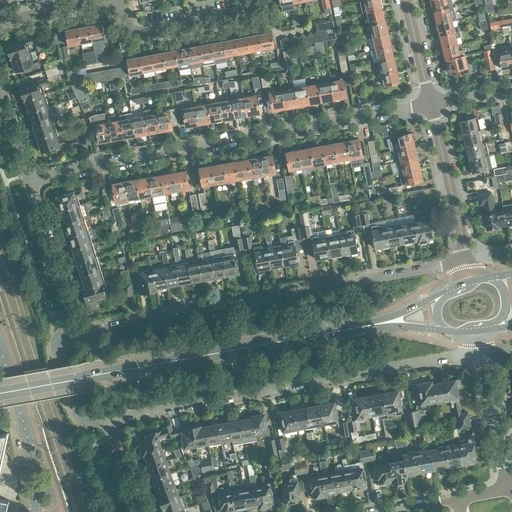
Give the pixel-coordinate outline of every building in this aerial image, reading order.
[(293,3),(292,0),(280,0),(282,11),(294,9),(293,3)] [(331,12),(328,0),(321,0),(325,13),(331,12)] [(368,13),(382,9),(379,0),(368,0),(360,2),(363,14),(368,13)] [(431,0),(434,12),(449,9),(454,7),(452,0),(431,0)] [(382,9),(368,13),(371,25),(385,22),(382,9)] [(449,9),(434,12),(437,24),(452,21),(449,9)] [(479,23),(480,27),(487,25),(485,14),(478,15),(480,23),(479,23)] [(511,18),(489,23),(491,30),(501,28),(501,27),(511,24),(511,18)] [(316,24),(317,30),(327,37),(328,40),(337,39),(333,21),(316,24)] [(437,24),(440,36),(459,32),(459,28),(454,29),(452,21),(437,24)] [(385,22),(371,25),(373,37),(388,34),(385,22)] [(90,26),(92,41),(105,38),(103,24),(90,26)] [(92,41),(90,26),(77,28),(80,43),(92,41)] [(80,43),(77,28),(66,30),(69,45),(80,43)] [(317,30),(314,35),(323,41),(328,40),(327,37),(317,30)] [(57,32),(50,34),(52,44),(59,43),(57,32)] [(259,35),(262,49),(274,47),(272,32),(259,35)] [(307,37),(315,43),(323,41),(314,35),(310,32),(307,37)] [(459,32),(440,36),(443,48),(458,45),(456,39),(461,38),(459,32)] [(302,34),(299,39),(307,44),(315,43),(307,37),(302,34)] [(388,34),(373,37),(376,49),(391,46),(388,34)] [(262,49),(259,35),(247,37),(250,52),(254,51),(255,56),(263,55),(262,49)] [(294,35),(291,40),(299,46),(307,44),(299,39),(294,35)] [(250,52),(247,37),(235,39),(238,54),(250,52)] [(299,46),(291,40),(286,37),(280,40),(282,49),(299,46)] [(10,57),(11,60),(35,52),(34,48),(30,49),(28,43),(32,42),(31,38),(18,42),(18,41),(14,42),(13,43),(7,45),(8,50),(8,52),(9,56),(10,57)] [(238,54),(235,39),(223,42),(226,56),(238,54)] [(226,56),(223,42),(211,44),(215,63),(227,61),(226,56)] [(211,44),(199,46),(203,65),(215,63),(211,44)] [(60,47),(63,58),(69,57),(66,45),(60,47)] [(94,46),(95,50),(97,62),(103,61),(101,49),(100,50),(99,45),(94,46)] [(443,48),(446,60),(465,56),(463,50),(459,51),(458,45),(443,48)] [(203,65),(199,46),(187,48),(190,63),(191,68),(203,65)] [(391,46),(376,49),(379,61),(394,58),(391,46)] [(511,58),(510,49),(511,48),(510,47),(508,48),(508,47),(506,47),(506,49),(499,51),(498,49),(492,50),(494,62),(501,61),(501,64),(502,69),(511,67),(511,58)] [(190,63),(187,48),(175,51),(178,65),(190,63)] [(347,64),(345,50),(338,51),(340,64),(342,74),(348,73),(347,64)] [(491,50),(482,52),(483,59),(492,57),(491,50)] [(178,65),(175,51),(163,53),(166,68),(178,65)] [(27,68),(39,64),(35,52),(11,60),(13,65),(14,65),(17,71),(23,69),(23,70),(27,69),(27,68)] [(166,68),(163,53),(151,55),(154,70),(166,68)] [(151,55),(146,56),(139,57),(142,72),(154,70),(151,55)] [(465,56),(446,60),(449,73),(456,71),(457,77),(465,75),(462,62),(466,61),(465,56)] [(126,63),(126,64),(128,75),(142,72),(139,57),(133,58),(127,60),(128,62),(126,63)] [(44,64),(46,70),(64,65),(62,58),(56,60),(44,64)] [(397,70),(396,64),(394,58),(379,61),(375,62),(378,76),(383,75),(383,74),(397,70)] [(494,69),(493,64),(492,58),(486,59),(487,64),(488,71),(494,69)] [(66,71),(64,65),(46,70),(48,77),(60,73),(66,71)] [(118,69),(118,71),(115,79),(125,78),(124,68),(118,69)] [(80,85),(77,86),(75,82),(77,76),(76,70),(66,72),(73,87),(74,89),(77,97),(81,105),(89,102),(91,101),(88,84),(86,84),(80,85)] [(110,80),(115,79),(118,71),(113,70),(112,72),(110,80)] [(383,74),(383,75),(385,86),(400,83),(397,70),(383,74)] [(104,81),(110,80),(112,72),(107,71),(106,73),(104,81)] [(100,74),(98,82),(104,81),(106,73),(101,72),(100,74)] [(92,83),(98,82),(100,74),(95,73),(94,75),(92,83)] [(86,84),(88,84),(92,83),(94,75),(89,74),(88,76),(86,84)] [(80,85),(86,84),(88,76),(83,75),(83,77),(80,85)] [(47,87),(44,79),(31,84),(31,83),(27,85),(20,87),(22,92),(20,94),(22,98),(23,99),(24,101),(44,95),(42,88),(47,87)] [(343,79),(330,81),(334,100),(346,98),(343,79)] [(330,81),(318,83),(322,102),(334,100),(330,81)] [(140,87),(131,88),(132,94),(147,91),(145,83),(139,85),(140,87)] [(297,107),(310,104),(306,86),(305,83),(293,85),(293,88),(294,88),(297,107)] [(318,83),(306,86),(310,104),(322,102),(318,83)] [(360,83),(354,84),(355,96),(362,95),(360,83)] [(293,88),(282,90),(285,109),(297,107),(294,88),(293,88)] [(77,97),(74,89),(67,91),(69,99),(77,97)] [(273,111),(285,109),(282,90),(270,92),(273,111)] [(174,92),(176,102),(184,101),(182,91),(174,92)] [(247,116),(259,113),(256,94),(243,97),(247,116)] [(28,106),(30,114),(48,108),(44,95),(24,101),(26,107),(28,106)] [(243,97),(231,99),(235,118),(247,116),(243,97)] [(222,120),(235,118),(231,99),(219,101),(222,120)] [(219,101),(206,103),(210,122),(222,120),(219,101)] [(89,102),(81,105),(83,110),(91,107),(89,102)] [(206,103),(195,105),(198,124),(210,122),(206,103)] [(186,127),(198,124),(195,105),(183,108),(184,113),(178,114),(180,125),(186,124),(186,127)] [(162,108),(163,111),(156,112),(160,131),(172,129),(172,126),(177,125),(174,106),(162,108)] [(48,108),(30,114),(29,114),(31,120),(32,120),(34,127),(52,121),(48,108)] [(147,134),(160,131),(156,112),(151,113),(151,110),(143,111),(147,134)] [(140,115),(132,117),(136,136),(147,134),(143,111),(139,112),(140,115)] [(136,136),(132,117),(131,112),(119,114),(120,119),(123,138),(136,136)] [(100,142),(111,140),(108,121),(109,121),(107,113),(95,115),(89,117),(92,125),(94,134),(98,134),(100,142)] [(495,115),(497,125),(503,124),(501,114),(495,115)] [(460,121),(463,134),(478,131),(475,117),(460,121)] [(120,119),(109,121),(108,121),(111,140),(123,138),(120,119)] [(36,133),(38,140),(56,134),(52,121),(34,127),(33,128),(35,133),(36,133)] [(466,147),(481,144),(478,131),(463,134),(466,147)] [(392,150),(398,149),(414,145),(412,133),(397,137),(395,137),(390,138),(392,150)] [(58,140),(56,134),(38,140),(37,140),(39,146),(40,145),(42,151),(48,150),(53,149),(53,148),(65,144),(63,138),(58,140)] [(348,142),(351,159),(352,164),(358,163),(358,159),(363,158),(359,140),(348,142)] [(371,156),(376,155),(377,154),(375,141),(368,142),(371,156)] [(348,142),(335,144),(339,163),(345,162),(345,160),(351,159),(348,142)] [(333,164),(339,163),(335,144),(323,147),(326,163),(332,162),(333,164)] [(469,161),(484,157),(481,144),(466,147),(469,161)] [(399,161),(417,157),(414,145),(398,149),(400,155),(398,155),(399,161)] [(323,147),(310,149),(314,169),(320,167),(320,164),(326,163),(323,147)] [(310,149),(299,151),(302,168),(308,167),(309,171),(314,170),(314,169),(310,149)] [(296,169),(302,168),(299,151),(287,153),(290,172),(297,171),(296,169)] [(377,162),(376,155),(371,156),(373,168),(380,166),(379,161),(377,162)] [(273,156),(260,158),(264,175),(270,174),(270,176),(276,175),(273,156)] [(489,156),(484,157),(469,161),(472,173),(492,169),(489,156)] [(398,174),(420,168),(417,157),(399,161),(397,162),(398,163),(396,163),(398,174)] [(264,177),(264,175),(260,158),(249,160),(252,179),(264,177)] [(252,179),(249,160),(236,162),(239,179),(246,178),(246,180),(252,179)] [(239,179),(236,162),(223,165),(227,184),(234,182),(234,180),(239,179)] [(373,185),(372,178),(369,163),(362,164),(365,179),(366,179),(367,186),(373,185)] [(511,163),(492,167),(493,176),(511,172),(511,163)] [(227,184),(223,165),(211,167),(214,184),(221,183),(222,185),(227,184)] [(214,184),(211,167),(200,169),(203,188),(210,187),(210,185),(214,184)] [(420,168),(398,174),(399,175),(401,174),(402,179),(405,178),(407,185),(423,181),(420,168)] [(186,172),(173,174),(176,191),(183,190),(183,192),(189,190),(186,172)] [(176,191),(173,174),(161,176),(164,195),(172,193),(171,192),(176,191)] [(291,175),(285,176),(288,193),(294,192),(291,175)] [(148,178),(152,196),(153,203),(165,201),(164,195),(161,176),(148,178)] [(152,196),(148,178),(137,180),(140,200),(147,198),(147,196),(152,196)] [(285,191),(283,179),(277,180),(279,192),(285,191)] [(137,180),(125,182),(128,200),(135,199),(135,200),(140,200),(137,180)] [(128,200),(125,182),(113,185),(117,206),(129,204),(128,200)] [(101,198),(107,197),(105,186),(99,187),(101,198)] [(395,194),(402,192),(401,186),(389,188),(390,195),(395,194)] [(423,189),(409,191),(410,198),(424,195),(423,189)] [(58,204),(60,211),(79,205),(78,200),(84,198),(82,190),(67,194),(63,195),(63,196),(57,198),(59,204),(58,204)] [(346,200),(345,194),(339,195),(338,190),(332,191),(334,203),(346,200)] [(487,229),(499,227),(499,226),(506,224),(504,211),(503,207),(496,208),(492,192),(478,194),(480,205),(484,204),(486,215),(485,215),(487,229)] [(204,193),(198,194),(201,211),(207,209),(204,193)] [(199,209),(196,195),(190,196),(193,210),(199,209)] [(321,205),(320,199),(309,201),(310,207),(321,205)] [(504,211),(506,224),(511,223),(511,204),(503,206),(503,207),(504,211)] [(63,218),(65,223),(89,216),(88,214),(83,215),(79,205),(60,211),(62,218),(63,218)] [(330,205),(321,207),(322,213),(323,217),(330,216),(329,212),(331,212),(330,205)] [(113,209),(118,223),(118,224),(123,222),(118,208),(113,209)] [(423,222),(416,223),(419,240),(418,240),(419,243),(420,243),(421,244),(427,242),(427,241),(429,241),(429,238),(433,238),(432,233),(432,232),(430,222),(431,222),(430,221),(427,208),(421,209),(423,222)] [(258,211),(259,217),(271,214),(270,209),(258,211)] [(299,212),(302,227),(304,238),(310,237),(308,226),(305,211),(299,212)] [(361,214),(363,225),(369,223),(368,213),(361,214)] [(352,216),(354,226),(361,225),(359,215),(352,216)] [(66,230),(68,237),(88,231),(86,225),(92,223),(90,217),(89,218),(89,216),(65,223),(67,230),(66,230)] [(114,237),(120,235),(116,222),(114,223),(112,231),(114,237)] [(390,246),(387,228),(386,223),(371,226),(375,248),(382,247),(383,248),(389,247),(389,246),(390,246)] [(419,240),(416,223),(401,225),(405,244),(412,243),(411,242),(418,240),(419,240)] [(401,225),(387,228),(390,246),(391,246),(391,245),(394,244),(395,245),(397,245),(397,246),(405,244),(401,225)] [(294,239),(304,238),(302,227),(291,229),(293,236),(294,236),(294,239)] [(332,229),(325,231),(327,239),(330,256),(337,255),(338,256),(341,256),(342,254),(344,254),(340,237),(334,238),(332,229)] [(348,236),(340,237),(344,254),(345,254),(346,255),(350,254),(350,253),(357,252),(354,229),(347,230),(348,236)] [(72,243),(73,249),(92,243),(88,231),(68,237),(70,244),(72,243)] [(319,236),(312,237),(316,259),(324,258),(325,259),(328,258),(329,257),(330,256),(327,239),(325,231),(318,232),(319,236)] [(271,268),(271,267),(268,250),(262,251),(260,243),(252,244),(251,236),(244,238),(246,249),(254,248),(258,270),(265,269),(266,269),(270,269),(271,268)] [(294,236),(293,236),(287,237),(289,246),(282,247),(285,265),(286,265),(287,266),(291,265),(292,264),(298,263),(294,239),(294,236)] [(234,248),(222,250),(227,276),(233,275),(237,275),(238,274),(239,273),(237,262),(245,261),(241,239),(235,240),(237,251),(235,252),(234,248)] [(74,256),(76,263),(96,256),(92,243),(73,249),(75,255),(74,256)] [(226,276),(227,276),(222,250),(216,251),(215,244),(209,245),(210,252),(215,278),(221,277),(222,278),(225,277),(226,276)] [(200,262),(203,280),(209,279),(210,280),(213,279),(214,278),(215,278),(210,252),(204,253),(203,246),(197,247),(200,262)] [(269,250),(268,250),(271,267),(278,266),(279,267),(283,266),(283,265),(285,265),(282,247),(274,249),(269,250)] [(191,282),(188,264),(183,265),(182,257),(180,257),(179,250),(174,251),(176,267),(179,284),(185,283),(186,284),(190,283),(191,282)] [(162,254),(165,269),(168,286),(173,285),(174,286),(178,286),(179,284),(176,267),(170,268),(167,253),(162,254)] [(80,269),(81,275),(100,269),(99,266),(96,256),(76,263),(79,269),(80,269)] [(200,262),(188,264),(191,282),(197,281),(198,282),(201,281),(202,280),(203,280),(200,262)] [(101,271),(100,269),(81,275),(82,276),(81,276),(83,283),(84,282),(86,288),(104,282),(101,271)] [(168,286),(165,269),(153,271),(156,289),(157,288),(161,288),(162,289),(166,288),(167,287),(168,286)] [(156,289),(153,271),(140,273),(141,281),(136,282),(138,294),(146,293),(147,294),(150,293),(151,292),(157,291),(157,288),(156,289)] [(104,282),(86,288),(86,289),(83,290),(84,293),(83,293),(85,300),(86,299),(88,305),(96,303),(95,300),(117,293),(115,286),(106,288),(104,284),(105,284),(104,282)] [(130,284),(123,285),(125,297),(132,296),(132,295),(130,284)] [(437,403),(434,384),(432,385),(431,382),(430,380),(426,381),(425,383),(417,384),(422,410),(430,409),(429,405),(437,403)] [(452,401),(452,407),(455,407),(457,421),(469,419),(468,413),(461,414),(459,405),(460,404),(456,387),(461,386),(460,380),(455,381),(442,383),(442,382),(435,383),(436,384),(434,384),(437,403),(452,401)] [(384,393),(384,394),(387,414),(395,413),(396,414),(402,413),(401,405),(402,405),(401,400),(400,401),(398,391),(390,393),(390,391),(384,392),(384,393)] [(375,394),(369,395),(373,417),(387,414),(384,394),(375,395),(375,394)] [(356,413),(358,420),(373,417),(369,395),(362,396),(362,397),(354,399),(356,408),(355,409),(356,413)] [(333,428),(341,426),(340,423),(338,423),(337,416),(338,416),(337,412),(336,412),(334,403),(327,404),(327,403),(321,404),(325,426),(333,425),(333,428)] [(307,408),(311,426),(324,424),(320,404),(313,405),(314,407),(307,408)] [(301,408),(294,409),(298,429),(311,426),(307,408),(301,409),(301,408)] [(290,430),(298,429),(294,409),(287,410),(287,411),(280,413),(282,422),(281,422),(283,434),(290,432),(290,430)] [(419,410),(412,412),(415,427),(422,425),(419,410)] [(412,412),(406,413),(408,428),(415,427),(412,412)] [(265,416),(253,418),(256,435),(263,434),(263,436),(268,435),(266,421),(265,416)] [(247,418),(241,419),(246,441),(246,442),(257,440),(256,435),(253,418),(247,419),(247,418)] [(382,419),(386,439),(391,439),(387,418),(382,419)] [(229,422),(232,439),(237,439),(237,441),(239,442),(246,441),(241,419),(234,420),(234,421),(229,422)] [(470,421),(469,419),(457,421),(458,423),(459,430),(471,427),(470,421)] [(349,421),(353,443),(359,442),(376,439),(375,433),(358,436),(355,420),(349,421)] [(223,422),(217,423),(221,442),(232,439),(229,422),(224,423),(223,422)] [(349,435),(347,422),(340,423),(341,426),(343,436),(349,435)] [(209,444),(221,442),(217,423),(210,425),(211,426),(205,427),(209,444)] [(200,424),(193,426),(197,446),(209,444),(205,427),(201,427),(201,425),(200,426),(200,424)] [(164,427),(167,436),(168,439),(174,436),(172,431),(170,425),(164,427)] [(187,428),(176,430),(172,431),(174,436),(177,436),(178,439),(182,449),(197,446),(193,426),(187,427),(187,428)] [(145,455),(162,449),(158,439),(165,436),(163,431),(161,432),(160,431),(146,436),(146,438),(132,443),(135,450),(141,448),(144,456),(145,455)] [(0,472),(5,450),(9,433),(8,433),(0,434),(0,472)] [(460,445),(463,465),(465,464),(466,465),(470,465),(470,464),(477,462),(476,461),(477,461),(476,456),(477,456),(473,437),(467,438),(468,443),(460,445)] [(285,449),(283,438),(277,439),(279,450),(285,449)] [(278,457),(275,440),(269,441),(272,459),(278,457)] [(460,445),(446,447),(450,468),(455,467),(456,466),(463,465),(460,445)] [(446,447),(431,450),(435,470),(442,468),(444,469),(450,468),(446,447)] [(148,462),(149,466),(166,460),(162,449),(145,455),(146,457),(145,459),(146,461),(148,462)] [(367,451),(369,461),(376,460),(374,449),(368,450),(367,451)] [(428,471),(435,470),(431,450),(417,453),(421,474),(427,472),(428,471)] [(369,461),(367,451),(360,452),(362,463),(369,461)] [(403,455),(407,475),(414,473),(416,475),(421,474),(417,453),(403,455)] [(302,474),(300,462),(299,455),(292,457),(281,459),(283,470),(294,468),(296,475),(302,474)] [(403,455),(398,456),(398,461),(390,463),(393,482),(394,484),(396,483),(397,484),(401,484),(402,482),(404,482),(404,480),(408,479),(407,475),(403,455)] [(151,473),(153,479),(170,472),(168,466),(173,465),(171,459),(166,460),(149,466),(152,473),(151,473)] [(214,471),(212,460),(203,462),(205,473),(214,471)] [(393,482),(390,463),(389,460),(375,462),(380,484),(386,483),(387,484),(391,483),(391,482),(393,482)] [(264,462),(267,475),(268,479),(274,478),(271,461),(264,462)] [(320,462),(322,472),(326,494),(327,494),(333,492),(334,493),(340,492),(336,472),(329,474),(328,469),(327,469),(326,461),(320,462)] [(356,464),(348,465),(352,489),(354,489),(355,490),(359,489),(360,488),(366,486),(362,465),(362,463),(356,464)] [(346,490),(352,489),(348,465),(342,466),(342,464),(338,464),(338,467),(335,467),(336,472),(340,492),(345,491),(346,490)] [(190,466),(194,478),(199,477),(198,474),(195,467),(194,465),(190,466)] [(231,487),(236,486),(233,470),(228,471),(231,487)] [(175,485),(170,472),(153,479),(155,486),(156,485),(157,488),(155,488),(156,489),(157,491),(175,485)] [(327,496),(327,494),(326,494),(322,472),(309,474),(313,497),(317,497),(317,498),(319,497),(320,498),(324,498),(324,497),(327,496)] [(271,491),(268,479),(267,475),(262,476),(264,486),(257,487),(256,487),(260,506),(261,508),(262,508),(264,509),(267,508),(268,507),(270,506),(270,505),(273,504),(271,493),(272,493),(271,491)] [(301,499),(296,475),(290,476),(291,483),(283,484),(285,494),(282,495),(283,503),(287,502),(287,503),(289,503),(291,504),(294,503),(295,502),(297,501),(297,500),(301,499)] [(204,480),(210,495),(216,493),(210,478),(204,480)] [(157,498),(159,504),(179,497),(175,485),(157,491),(159,496),(158,496),(158,498),(157,498)] [(246,489),(244,489),(247,509),(253,508),(254,507),(260,506),(256,487),(257,487),(257,486),(256,486),(255,485),(253,485),(253,486),(252,486),(251,487),(251,486),(250,485),(249,485),(248,485),(248,486),(247,486),(246,487),(246,488),(246,489)] [(243,510),(247,509),(244,489),(231,491),(234,511),(241,509),(243,510)] [(234,511),(231,491),(231,490),(218,492),(222,511),(226,511),(228,511),(232,511),(234,511)] [(205,494),(196,497),(199,504),(203,503),(208,501),(205,494)] [(184,495),(179,497),(159,504),(162,510),(163,510),(163,511),(174,511),(185,508),(189,507),(184,495)] [(0,511),(7,511),(10,500),(0,498),(0,511)]
